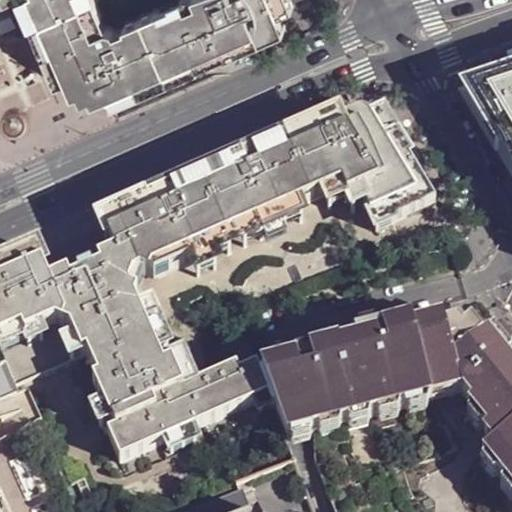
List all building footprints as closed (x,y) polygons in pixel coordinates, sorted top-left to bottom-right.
[(25,0),(59,79),(67,74),(72,89),(78,86),(87,83),(91,92),(93,96),(108,89),(114,102),(286,24),(279,9),(295,3),(293,0),(25,0)] [(511,82),(511,83),(466,98),(485,129),(494,145),(511,174),(511,82)] [(83,96),(91,92),(87,83),(78,86),(83,96)] [(115,259),(122,273),(155,284),(192,267),(198,279),(217,271),(213,263),(304,223),(298,210),(324,200),(330,212),(348,204),(354,216),(366,211),(377,234),(438,207),(385,119),(374,124),(371,121),(364,118),(356,118),(341,125),(339,121),(100,225),(107,241),(115,259)] [(93,372),(165,346),(152,313),(142,318),(122,273),(115,259),(98,266),(101,273),(72,286),(69,280),(52,287),(45,272),(48,271),(41,253),(0,270),(0,401),(18,395),(14,387),(87,357),(93,372)] [(511,366),(506,359),(488,335),(481,339),(469,325),(461,331),(456,325),(443,328),(441,323),(412,332),(428,396),(430,402),(460,394),(469,406),(489,430),(484,433),(481,436),(490,448),(483,453),(503,478),(511,488),(511,366)] [(380,335),(379,333),(378,329),(375,330),(369,324),(354,329),(353,336),(349,337),(350,340),(351,343),(380,335)] [(265,374),(260,376),(270,401),(274,411),(283,435),(312,427),(341,420),(370,412),(399,404),(428,396),(412,332),(409,325),(379,333),(380,335),(351,343),(350,340),(292,356),(293,361),(294,366),(265,374)] [(492,331),(488,335),(506,359),(511,355),(509,352),(511,346),(502,332),(494,334),(492,331)] [(165,346),(93,372),(98,383),(93,385),(104,411),(110,425),(114,433),(108,436),(119,464),(167,445),(192,434),(255,407),(270,401),(260,376),(258,371),(240,380),(237,373),(195,392),(183,364),(165,372),(159,359),(169,354),(165,346)] [(263,369),(265,374),(294,366),(293,361),(290,362),(284,357),(268,360),(267,368),(263,369)] [(427,403),(430,402),(428,396),(399,404),(400,410),(403,409),(408,414),(425,410),(427,403)] [(274,411),(270,401),(255,407),(259,417),(274,411)] [(397,411),(400,410),(399,404),(370,412),(371,418),(374,417),(379,422),(396,418),(397,411)] [(482,432),(484,433),(489,430),(469,406),(465,410),(467,413),(465,421),(475,433),(482,432)] [(110,425),(104,411),(94,415),(100,429),(110,425)] [(370,412),(341,420),(342,425),(346,425),(351,430),(368,425),(368,419),(371,418),(370,412)] [(341,420),(312,427),(314,433),(316,432),(322,438),(339,433),(339,427),(342,425),(341,420)] [(312,427),(283,435),(285,440),(287,440),(293,445),(310,441),(310,434),(314,433),(312,427)] [(167,445),(170,454),(196,444),(192,434),(167,445)] [(496,479),(498,482),(503,478),(483,453),(479,457),(481,460),(478,466),(489,480),(496,479)] [(511,503),(511,488),(503,478),(498,482),(500,483),(497,491),(508,505),(511,503)] [(253,511),(244,489),(183,511),(253,511)]
